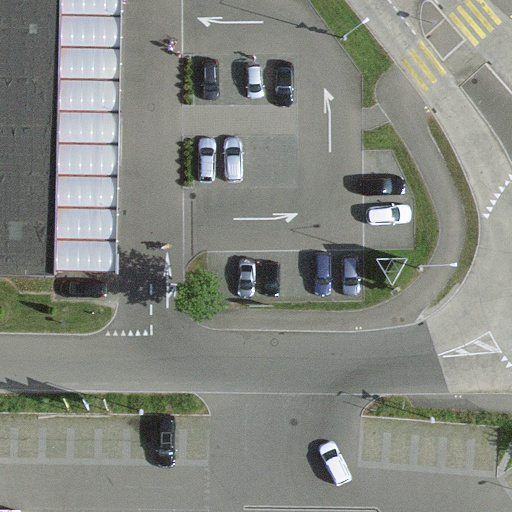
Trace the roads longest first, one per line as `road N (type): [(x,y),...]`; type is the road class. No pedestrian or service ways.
road 1 (residential): [(0,365),(385,363),(464,351),(511,329)]
road 2 (secondary): [(366,0),(422,69),(511,211)]
